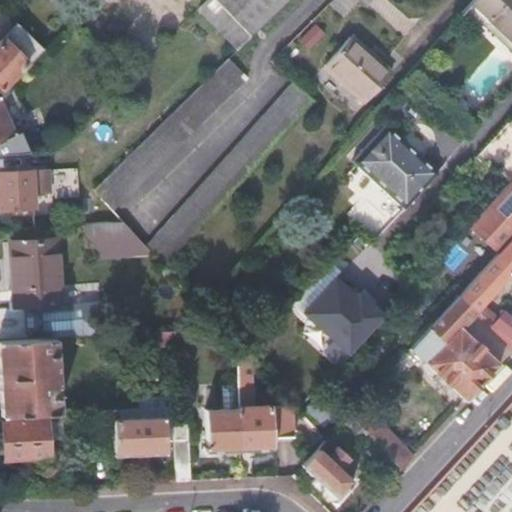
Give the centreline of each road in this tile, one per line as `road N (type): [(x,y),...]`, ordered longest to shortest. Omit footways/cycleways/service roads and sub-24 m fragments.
road 1 (residential): [(294,511),(265,498),(56,511)]
road 2 (residential): [(391,511),(511,387)]
